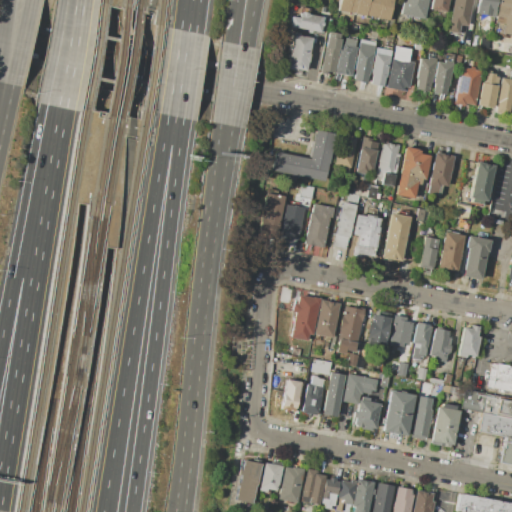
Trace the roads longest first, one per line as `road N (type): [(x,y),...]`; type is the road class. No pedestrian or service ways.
road 1 (residential): [(511,485),(261,428),(267,285),(276,272),(292,271)]
road 2 (motorway): [(103,511),(151,208),(174,116)]
road 3 (motorway): [(130,511),(174,116)]
road 4 (motorway): [(57,107),(0,478)]
road 5 (residential): [(298,97),(0,38)]
road 6 (residential): [(511,315),(292,271)]
road 7 (residential): [(511,141),(298,97)]
road 8 (motorway): [(191,440),(212,240)]
road 9 (motorway): [(57,107),(12,280)]
